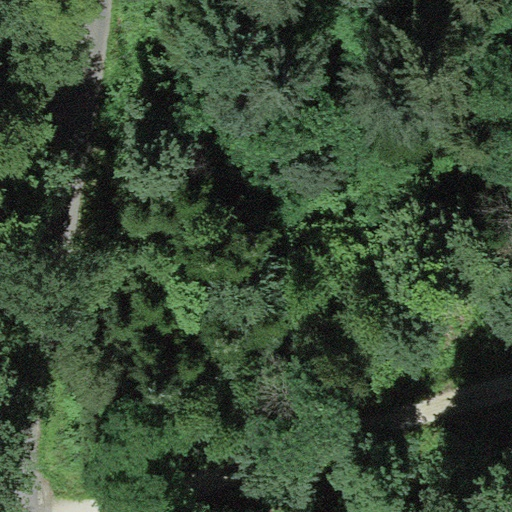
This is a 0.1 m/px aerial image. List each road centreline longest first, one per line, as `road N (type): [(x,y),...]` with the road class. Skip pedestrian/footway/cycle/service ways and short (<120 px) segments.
road 1 (unclassified): [(23,511),(21,422),(95,0)]
road 2 (track): [(511,386),(194,482),(130,511)]
